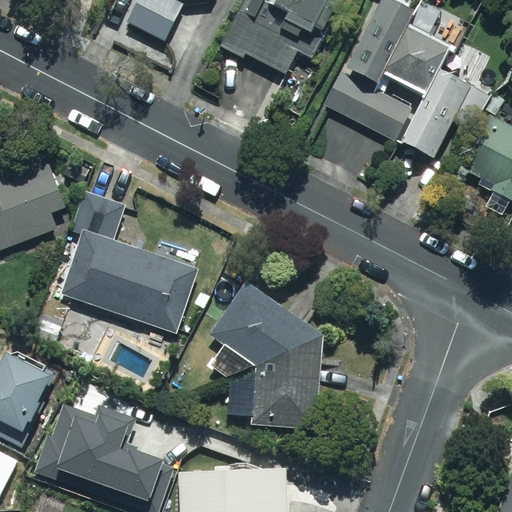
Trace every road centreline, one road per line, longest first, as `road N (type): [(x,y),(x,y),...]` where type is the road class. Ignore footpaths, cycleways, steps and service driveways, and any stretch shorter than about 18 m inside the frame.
road 1 (residential): [(0,47),(480,295)]
road 2 (residential): [(480,295),(397,511)]
road 3 (unknown): [(133,116),(199,0)]
